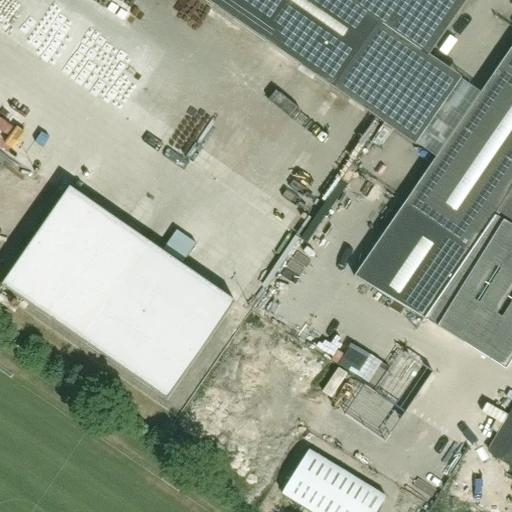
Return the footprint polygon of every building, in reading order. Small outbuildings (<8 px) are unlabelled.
[(202,0),(381,123),(466,0),(202,0)] [(511,50),(354,278),(421,324),(484,231),(493,217),(511,186),(511,50)] [(3,285),(169,399),(238,301),(71,186),(3,285)] [(511,186),(493,217),(511,228),(511,186)] [(511,412),(489,453),(511,466),(511,412)] [(282,495),(310,511),(377,511),(386,498),(309,451),(282,495)]
